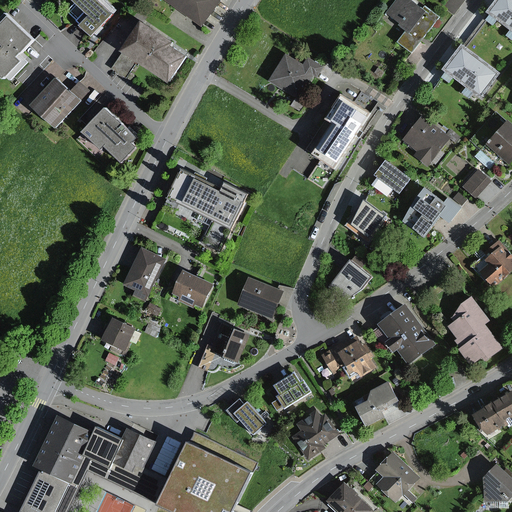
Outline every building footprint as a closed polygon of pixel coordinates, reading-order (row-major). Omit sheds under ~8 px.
[(86,23),(100,36),(120,13),(105,0),(82,0),(96,12),(86,23)] [(173,0),(206,22),(221,0),(173,0)] [(418,10),(406,0),(399,0),(386,16),(416,41),(437,16),(423,5),(418,10)] [(511,0),(495,0),(487,11),(511,30),(511,0)] [(0,39),(8,47),(0,55),(0,67),(11,77),(27,59),(22,55),(40,36),(13,11),(0,24),(0,39)] [(150,22),(131,52),(175,80),(191,57),(174,46),(178,40),(150,22)] [(499,74),(460,46),(443,69),(481,98),(499,74)] [(299,66),(283,56),(267,80),(295,98),(303,87),(317,65),(304,57),(299,66)] [(83,98),(60,77),(35,103),(58,124),(83,98)] [(374,114),(349,97),(332,121),(338,125),(321,149),(341,163),(374,114)] [(142,136),(113,109),(94,129),(127,160),(141,145),(136,142),(142,136)] [(448,138),(422,117),(402,141),(428,162),(438,150),(448,138)] [(498,153),(511,136),(511,122),(508,119),(487,144),(498,153)] [(511,136),(498,153),(510,164),(511,161),(511,136)] [(409,179),(384,162),(376,173),(401,191),(409,179)] [(191,168),(177,195),(207,210),(221,184),(191,168)] [(492,180),(480,169),(466,185),(478,196),(492,180)] [(221,184),(207,210),(239,226),(256,192),(235,182),(231,190),(221,184)] [(424,191),(404,217),(413,224),(425,233),(437,217),(447,225),(460,209),(447,199),(443,205),(424,191)] [(385,215),(363,200),(344,226),(366,241),(385,215)] [(132,281),(155,292),(171,259),(148,248),(132,281)] [(490,256),(476,268),(493,286),(507,273),(490,256)] [(370,278),(349,262),(331,285),(351,301),(370,278)] [(182,292),(210,306),(220,285),(192,271),(182,292)] [(245,307),(277,319),(289,290),(256,278),(245,307)] [(488,320),(473,300),(448,317),(452,323),(444,329),(471,367),(499,348),(482,324),(488,320)] [(405,304),(377,326),(407,364),(435,343),(405,304)] [(130,351),(140,329),(115,318),(105,340),(130,351)] [(227,353),(243,359),(253,333),(226,324),(219,342),(230,345),(227,353)] [(359,335),(340,347),(350,364),(359,378),(378,366),(359,335)] [(350,364),(340,347),(325,357),(335,373),(350,364)] [(298,385),(293,376),(272,387),(283,405),(309,391),(304,381),(298,385)] [(396,402),(389,386),(369,394),(371,400),(355,407),(364,426),(382,419),(378,410),(396,402)] [(511,388),(492,402),(506,424),(507,426),(511,423),(511,388)] [(492,402),(472,414),(486,436),(506,424),(492,402)] [(247,403),(233,414),(250,435),(264,424),(247,403)] [(68,511),(91,464),(164,497),(161,503),(180,511),(237,511),(255,473),(189,442),(173,476),(148,464),(161,436),(131,422),(127,431),(101,419),(97,428),(62,412),(39,462),(51,467),(30,511),(68,511)] [(317,421),(314,417),(300,426),(303,431),(295,436),(307,456),(338,437),(325,416),(317,421)] [(387,479),(378,488),(392,503),(417,479),(394,454),(377,469),(387,479)] [(485,479),(509,502),(511,498),(511,477),(498,465),(485,479)] [(369,511),(372,509),(344,483),(327,502),(338,511),(369,511)]
